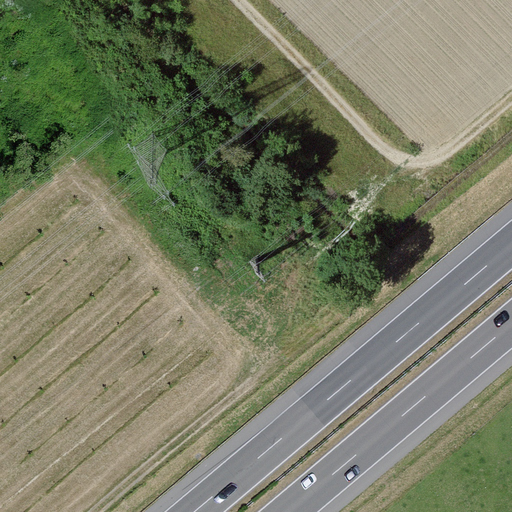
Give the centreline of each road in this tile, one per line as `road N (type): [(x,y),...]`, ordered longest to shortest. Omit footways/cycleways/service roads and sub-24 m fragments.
road 1 (motorway): [(511,244),(194,511)]
road 2 (track): [(511,100),(438,157),(397,157),(236,0)]
road 3 (motorway): [(287,511),(511,323)]
